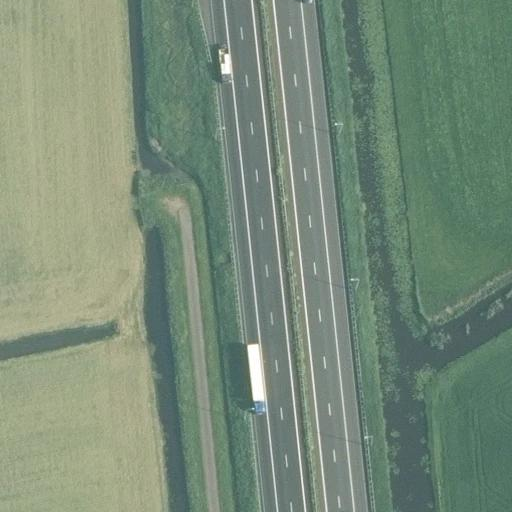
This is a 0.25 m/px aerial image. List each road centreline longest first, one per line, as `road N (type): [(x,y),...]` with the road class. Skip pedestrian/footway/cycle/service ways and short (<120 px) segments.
road 1 (motorway): [(345,511),(293,0)]
road 2 (motorway): [(231,0),(283,511)]
road 3 (track): [(212,511),(180,209),(105,207)]
